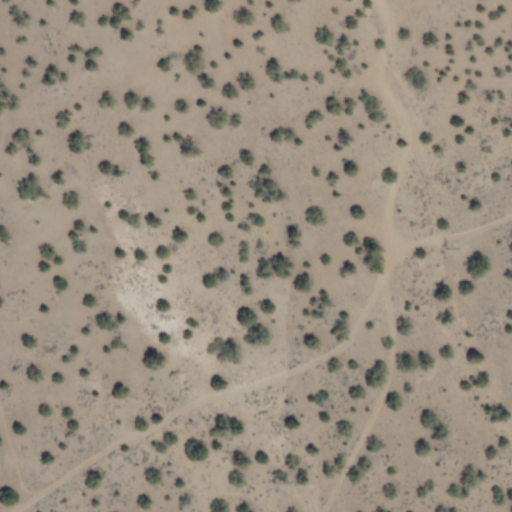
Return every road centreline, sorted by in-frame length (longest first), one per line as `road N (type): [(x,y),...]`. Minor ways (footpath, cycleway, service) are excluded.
road 1 (track): [(511,215),(407,249),(382,270),(355,325),(316,361),(177,411),(13,511)]
road 2 (track): [(382,270),(403,128),(378,73),(387,30),(380,0)]
road 3 (track): [(322,511),(382,386),(390,326),(382,270)]
